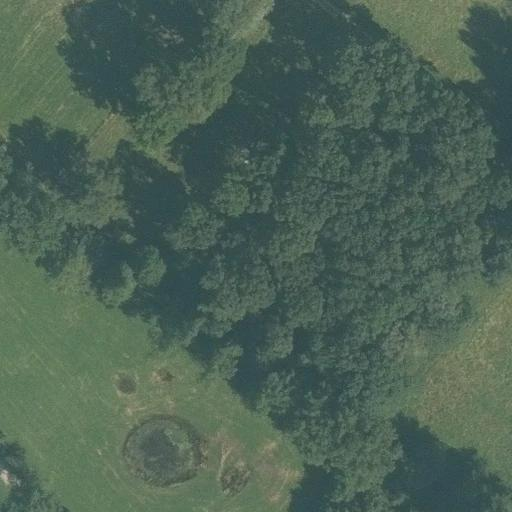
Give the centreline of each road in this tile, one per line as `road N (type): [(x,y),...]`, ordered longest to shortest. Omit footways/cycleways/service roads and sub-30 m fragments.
road 1 (track): [(433,511),(119,325),(0,239)]
road 2 (track): [(511,165),(317,0)]
